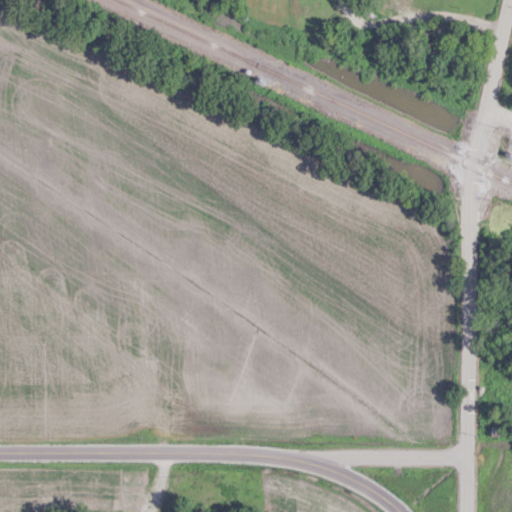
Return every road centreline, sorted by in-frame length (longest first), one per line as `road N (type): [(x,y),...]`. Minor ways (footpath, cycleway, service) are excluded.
road 1 (residential): [(464,455),(473,164),(507,0)]
road 2 (secondary): [(0,453),(259,453),(338,472),(400,511)]
road 3 (residential): [(464,455),(259,453)]
road 4 (residential): [(343,0),(345,12),(368,23),(501,27)]
